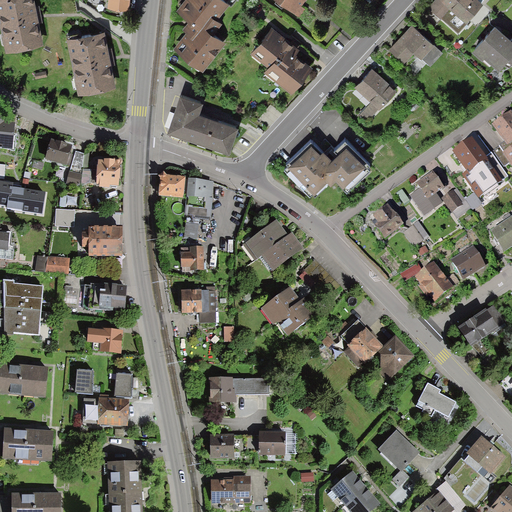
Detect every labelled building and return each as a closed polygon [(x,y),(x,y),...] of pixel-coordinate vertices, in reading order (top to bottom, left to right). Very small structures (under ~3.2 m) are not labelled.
[(46,43),(36,0),(0,0),(0,11),(8,51),(46,43)] [(231,0),(183,0),(179,6),(192,16),(188,21),(184,26),(188,30),(176,45),(204,67),(227,39),(218,31),(225,21),(218,16),(231,0)] [(304,4),(307,0),(277,0),(299,18),(308,8),(304,4)] [(313,0),(315,8),(314,25),(327,36),(336,34),(346,36),(379,0),(313,0)] [(435,0),(430,6),(458,31),(485,2),(483,0),(435,0)] [(444,48),(413,21),(391,46),(405,59),(415,48),(432,62),(444,48)] [(511,37),(497,23),(474,50),(485,59),(487,57),(501,70),(509,61),(511,62),(511,37)] [(300,43),(274,24),(253,50),(271,63),(267,69),(293,89),(313,63),(295,49),(300,43)] [(118,84),(106,29),(69,37),(81,92),(118,84)] [(399,88),(375,64),(357,83),(373,98),(361,110),(367,117),(399,88)] [(204,96),(182,89),(170,124),(232,145),(240,122),(200,108),(204,96)] [(511,113),(495,126),(507,143),(500,147),(511,162),(511,113)] [(0,147),(15,149),(18,121),(0,119),(0,147)] [(74,148),(52,141),(46,162),(68,168),(74,148)] [(326,180),(329,182),(331,184),(334,181),(345,193),(371,169),(344,141),(333,151),(337,155),(331,160),(327,165),(327,173),(328,174),(326,180)] [(313,197),(329,182),(326,180),(328,174),(327,173),(327,165),(331,160),(322,151),(320,153),(310,143),(285,167),(313,197)] [(491,161),(477,143),(459,156),(472,173),(469,176),(479,189),(499,174),(490,162),(491,161)] [(86,154),(77,152),(68,183),(80,185),(86,154)] [(107,160),(100,159),(98,183),(102,184),(101,186),(112,187),(112,184),(121,185),(123,162),(120,162),(120,159),(107,158),(107,160)] [(45,165),(35,163),(33,169),(43,172),(45,165)] [(186,197),(188,175),(168,173),(166,171),(160,175),(162,177),(161,195),(186,197)] [(432,175),(416,187),(427,202),(444,190),(432,175)] [(213,198),(215,180),(191,178),(189,196),(188,195),(185,217),(212,220),(215,198),(213,198)] [(27,183),(0,180),(0,204),(4,205),(5,198),(25,200),(27,183)] [(466,204),(456,190),(445,198),(454,212),(466,204)] [(385,244),(403,229),(387,209),(373,220),(378,227),(374,231),(385,244)] [(76,228),(77,211),(57,210),(57,227),(76,228)] [(511,221),(511,222),(508,218),(502,222),(505,227),(491,235),(505,256),(511,251),(511,221)] [(276,270),(306,248),(300,240),(294,231),(290,234),(285,227),(280,220),(247,244),(258,259),(265,255),(276,270)] [(419,223),(403,233),(414,249),(424,243),(430,239),(419,223)] [(124,254),(124,232),(120,229),(90,228),(90,233),(83,233),(83,248),(89,248),(89,258),(119,258),(124,254)] [(2,231),(0,230),(0,254),(10,256),(12,236),(2,236),(2,231)] [(190,252),(181,252),(181,267),(191,266),(191,270),(205,270),(204,245),(190,246),(190,252)] [(487,269),(474,249),(452,264),(464,283),(487,269)] [(47,271),(49,256),(39,255),(37,270),(47,271)] [(70,274),(71,258),(49,256),(47,271),(48,272),(70,274)] [(344,286),(316,259),(305,269),(333,297),(344,286)] [(406,282),(425,273),(421,266),(403,275),(406,282)] [(433,301),(436,305),(457,288),(450,280),(445,284),(433,268),(415,283),(431,303),(433,301)] [(16,286),(16,283),(5,282),(0,281),(0,334),(41,337),(46,289),(16,286)] [(127,311),(129,286),(92,283),(90,308),(127,311)] [(183,312),(200,312),(200,322),(217,321),(217,286),(202,286),(202,289),(183,289),(183,312)] [(276,324),(280,321),(291,336),(321,313),(314,304),(308,296),(303,299),(298,292),(293,286),(264,308),(276,324)] [(495,304),(460,326),(472,345),(508,322),(495,304)] [(369,364),(372,361),(388,346),(362,318),(353,326),(347,320),(337,329),(342,335),(352,345),(345,351),(361,367),(367,362),(369,364)] [(234,326),(225,326),(225,341),(234,341),(234,326)] [(123,329),(101,327),(99,351),(121,353),(123,329)] [(390,380),(417,355),(399,336),(388,346),(372,361),(390,380)] [(0,382),(0,392),(48,397),(51,366),(2,362),(0,382)] [(93,369),(77,369),(76,393),(92,394),(93,369)] [(132,398),(132,374),(116,373),(115,396),(132,398)] [(235,375),(212,375),(212,403),(237,403),(237,394),(271,394),(271,377),(235,377),(235,375)] [(442,389),(429,382),(417,406),(424,409),(422,412),(432,416),(436,408),(450,415),(457,401),(440,392),(442,389)] [(131,399),(101,397),(101,398),(99,423),(99,424),(130,426),(131,399)] [(99,423),(101,398),(86,398),(85,423),(99,423)] [(313,420),(318,415),(313,410),(308,414),(313,420)] [(5,457),(54,460),(55,430),(7,427),(5,457)] [(399,487),(409,476),(403,470),(421,452),(396,429),(378,448),(382,452),(380,453),(399,471),(391,479),(399,487)] [(259,453),(285,454),(286,432),(260,432),(259,453)] [(211,457),(234,457),(234,435),(211,435),(211,457)] [(491,473),(505,457),(482,438),(469,454),(470,456),(491,473)] [(144,511),(143,460),(110,462),(112,511),(144,511)] [(353,471),(330,489),(350,511),(370,511),(381,504),(371,493),(362,482),(353,471)] [(313,472),(301,473),(302,482),(314,481),(313,472)] [(214,502),(252,502),(252,475),(235,475),(235,479),(214,480),(214,502)] [(511,511),(511,485),(493,508),(498,511),(511,511)] [(453,511),(457,509),(441,489),(413,511),(453,511)] [(14,511),(63,511),(63,492),(14,493),(14,511)]
